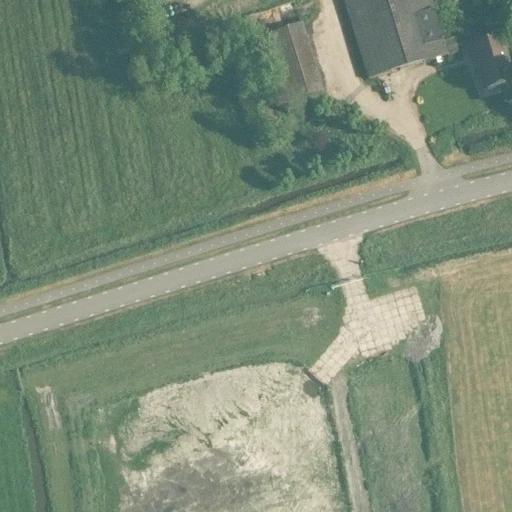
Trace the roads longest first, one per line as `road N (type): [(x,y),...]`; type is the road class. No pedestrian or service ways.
road 1 (tertiary): [(0,333),(511,180)]
road 2 (track): [(324,0),(349,92),(404,119),(439,199)]
